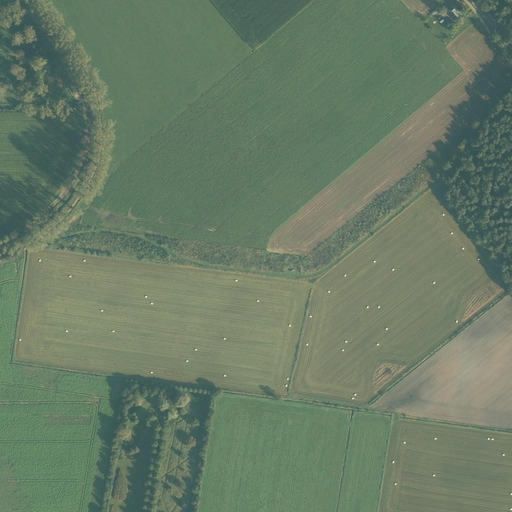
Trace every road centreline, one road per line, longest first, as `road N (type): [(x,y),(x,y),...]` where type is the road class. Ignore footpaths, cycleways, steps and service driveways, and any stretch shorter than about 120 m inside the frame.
road 1 (track): [(38,235),(100,231),(145,239),(207,265),(313,274),(441,183)]
road 2 (track): [(38,235),(83,186),(98,136),(91,93),(36,0)]
road 3 (track): [(29,227),(86,158),(89,124),(55,49),(21,0)]
road 4 (track): [(511,76),(441,183)]
